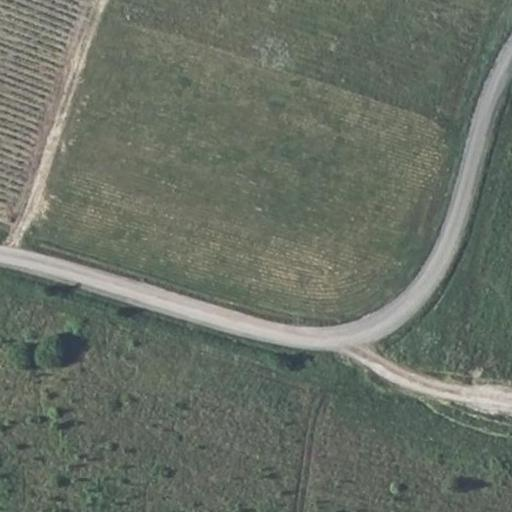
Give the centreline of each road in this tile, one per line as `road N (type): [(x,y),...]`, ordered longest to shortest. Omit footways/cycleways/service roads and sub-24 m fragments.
road 1 (unclassified): [(0,258),(300,340),(351,339),(390,322),(450,251),(511,59)]
road 2 (track): [(511,405),(448,394),(380,368),(351,339)]
